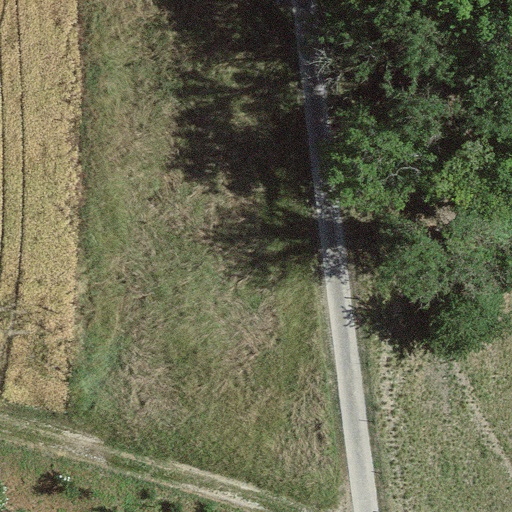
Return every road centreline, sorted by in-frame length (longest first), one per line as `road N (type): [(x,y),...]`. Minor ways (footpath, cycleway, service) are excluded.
road 1 (track): [(366,511),(306,0)]
road 2 (track): [(307,511),(0,424)]
